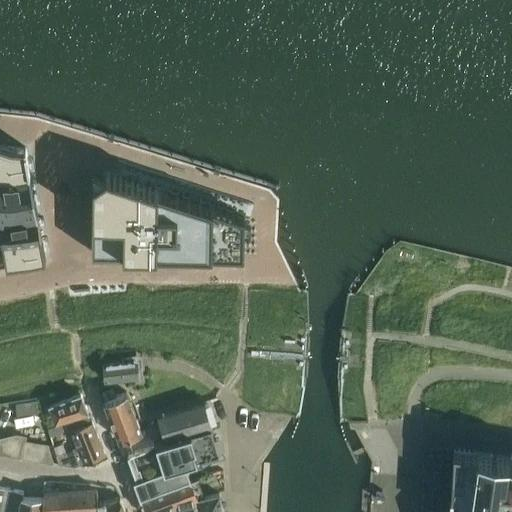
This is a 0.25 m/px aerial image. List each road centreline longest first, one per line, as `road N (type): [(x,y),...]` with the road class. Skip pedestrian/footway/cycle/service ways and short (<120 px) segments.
road 1 (residential): [(0,287),(123,267),(247,271)]
road 2 (residential): [(243,511),(243,442),(222,393)]
